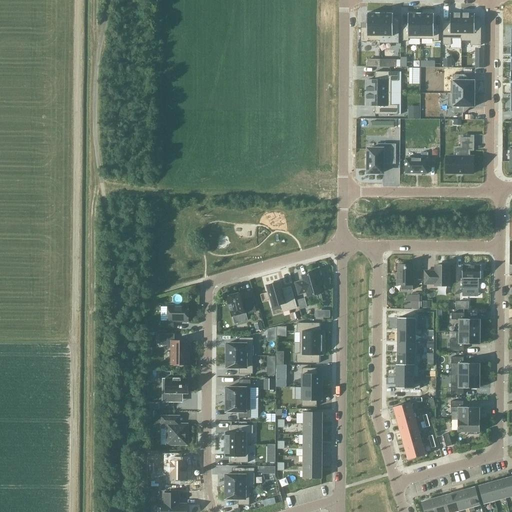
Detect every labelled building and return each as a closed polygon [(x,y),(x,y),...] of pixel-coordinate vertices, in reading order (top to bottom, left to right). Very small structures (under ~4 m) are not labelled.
[(274,0),(274,11),(293,11),(293,0),(274,0)] [(179,3),(179,14),(198,14),(198,3),(179,3)] [(274,11),(274,22),(293,22),(293,11),(274,11)] [(360,27),(360,42),(367,42),(367,41),(379,41),(379,13),(375,13),(366,13),(366,28),(360,27)] [(379,41),(379,43),(398,43),(398,17),(392,17),(392,13),(384,13),(379,13),(379,41)] [(402,28),(402,41),(408,41),(408,39),(420,39),(421,13),(416,13),(416,14),(407,14),(407,28),(402,28)] [(421,13),(420,39),(433,39),(432,41),(438,41),(438,28),(433,28),(433,14),(425,14),(425,13),(421,13)] [(442,22),(442,45),(450,45),(450,38),(460,39),(461,38),(461,14),(450,13),(449,22),(442,22)] [(179,14),(179,26),(198,26),(198,14),(179,14)] [(460,39),(460,48),(461,48),(461,41),(470,41),(470,45),(480,45),(480,18),(474,18),(474,14),(461,14),(461,38),(460,39)] [(274,22),(274,33),(293,33),(293,22),(274,22)] [(179,43),(178,55),(201,55),(201,36),(186,36),(186,43),(179,43)] [(265,39),(265,57),(293,58),(293,53),(292,53),(292,45),(284,45),(284,39),(265,39)] [(178,55),(178,67),(185,67),(185,74),(201,75),(201,55),(178,55)] [(265,57),(265,76),(284,76),(284,70),(292,70),(292,62),(293,62),(293,58),(265,57)] [(366,90),(366,91),(366,93),(390,93),(390,81),(397,81),(397,72),(375,71),(375,80),(367,80),(367,87),(366,87),(366,88),(367,88),(367,90),(366,90)] [(450,93),(474,94),(474,81),(464,80),(464,74),(452,74),(452,80),(450,80),(450,93)] [(264,80),(264,100),(292,100),(292,96),(292,87),(283,87),(283,80),(264,80)] [(178,87),(178,99),(201,99),(201,100),(203,100),(203,81),(188,81),(188,87),(178,87)] [(366,98),(366,106),(374,106),(374,114),(397,114),(397,105),(390,105),(390,93),(366,93),(366,95),(367,95),(367,98),(366,98)] [(447,93),(447,106),(452,106),(452,113),(464,113),(464,107),(474,107),(474,94),(450,93),(447,93)] [(178,99),(178,111),(187,111),(187,117),(201,117),(201,100),(201,99),(178,99)] [(259,111),(258,120),(283,120),(283,112),(292,112),(292,104),(292,100),(264,100),(266,100),(266,111),(259,111)] [(445,156),(445,173),(473,174),(473,156),(469,156),(469,150),(473,150),(473,142),(460,142),(460,156),(445,156)] [(266,143),(265,164),(266,164),(266,161),(271,161),(271,164),(272,164),(272,172),(290,172),(290,148),(279,148),(279,143),(266,143)] [(184,155),(184,163),(186,163),(186,170),(185,170),(185,171),(201,171),(200,171),(200,160),(208,160),(208,144),(200,144),(200,147),(185,147),(186,147),(186,155),(184,155)] [(366,156),(366,163),(367,163),(367,173),(382,173),(382,162),(395,162),(395,144),(377,144),(377,149),(367,149),(367,156),(366,156)] [(405,158),(405,173),(427,173),(427,152),(422,152),(421,158),(405,158)] [(396,273),(396,285),(414,285),(414,280),(412,280),(412,265),(399,265),(398,273),(396,273)] [(424,271),(424,284),(435,284),(435,286),(448,286),(448,265),(435,265),(435,271),(424,271)] [(462,265),(461,288),(463,288),(463,295),(477,295),(477,288),(478,288),(478,278),(480,278),(480,279),(481,265),(480,265),(480,266),(462,265)] [(303,281),(295,283),(298,294),(306,292),(307,297),(322,293),(320,285),(321,284),(319,277),(317,278),(316,271),(312,272),(311,272),(306,273),(305,275),(301,276),(303,281)] [(280,282),(266,286),(272,307),(280,304),(282,311),(296,307),(290,287),(282,290),(280,282)] [(240,293),(226,297),(232,316),(245,312),(248,311),(248,314),(256,312),(252,300),(245,302),(245,303),(243,304),(240,293)] [(160,321),(160,327),(173,327),(173,321),(188,322),(188,306),(167,305),(167,321),(160,321)] [(451,313),(451,319),(458,320),(458,331),(480,332),(480,319),(463,319),(464,313),(451,313)] [(397,318),(397,330),(417,330),(417,329),(417,318),(397,318)] [(300,332),(300,343),(322,343),(322,332),(319,332),(319,323),(296,323),(296,332),(300,332)] [(397,330),(397,341),(415,341),(415,334),(421,335),(421,329),(417,329),(417,330),(397,330)] [(450,338),(450,350),(463,350),(463,344),(480,344),(480,332),(458,331),(455,331),(455,338),(450,338)] [(158,334),(158,345),(171,345),(171,364),(188,364),(188,341),(174,341),(174,334),(158,334)] [(226,351),(226,355),(252,356),(253,338),(239,338),(239,344),(226,343),(226,351)] [(397,341),(397,353),(414,353),(414,354),(417,354),(417,341),(415,341),(397,341)] [(322,354),(322,343),(300,343),(300,353),(296,353),(296,363),(319,363),(319,354),(322,354)] [(397,364),(414,365),(414,364),(414,354),(414,353),(397,353),(397,364)] [(226,355),(226,360),(226,367),(239,368),(238,374),(252,374),(252,356),(226,355)] [(451,357),(451,364),(458,364),(458,375),(480,376),(480,363),(463,363),(463,357),(451,357)] [(396,364),(396,376),(413,376),(413,377),(418,377),(418,364),(414,364),(414,365),(397,364),(396,364)] [(302,368),(301,387),(322,387),(322,374),(317,374),(317,368),(302,368)] [(451,382),(450,394),(463,394),(463,388),(480,388),(480,376),(458,375),(455,375),(455,382),(451,382)] [(396,376),(396,388),(420,388),(420,383),(413,383),(413,377),(413,376),(396,376)] [(162,379),(162,402),(174,402),(174,393),(187,393),(187,379),(180,379),(173,378),(173,379),(162,379)] [(225,395),(225,399),(250,400),(250,380),(238,380),(238,388),(226,387),(226,395),(225,395)] [(301,387),(301,406),(316,406),(316,400),(321,400),(322,387),(301,387)] [(225,399),(225,404),(226,404),(226,411),(238,412),(238,418),(250,418),(250,400),(225,399)] [(450,401),(450,412),(457,412),(457,419),(479,420),(479,407),(463,407),(463,401),(450,401)] [(410,402),(393,407),(396,418),(413,413),(410,402)] [(304,412),(303,423),(321,424),(321,412),(304,412)] [(413,413),(396,418),(399,428),(416,423),(413,413)] [(161,416),(161,428),(167,428),(167,444),(187,444),(187,424),(179,424),(179,416),(161,416)] [(457,419),(457,432),(469,432),(469,434),(477,434),(477,432),(479,432),(479,420),(457,419)] [(303,423),(303,434),(321,434),(321,424),(303,423)] [(416,423),(399,428),(402,438),(419,434),(416,423)] [(225,432),(225,443),(248,444),(248,433),(252,433),(253,425),(230,425),(230,432),(225,432)] [(448,433),(442,435),(446,447),(451,445),(448,433)] [(303,434),(303,445),(321,445),(321,434),(303,434)] [(419,434),(402,438),(405,449),(422,444),(419,434)] [(225,443),(225,456),(230,456),(230,462),(248,462),(248,444),(225,443)] [(422,444),(405,449),(408,460),(425,455),(422,444)] [(303,445),(303,456),(321,456),(321,445),(303,445)] [(163,472),(163,474),(164,474),(164,473),(169,473),(170,473),(170,479),(169,479),(169,480),(170,480),(170,479),(176,479),(176,480),(180,481),(180,480),(186,480),(186,479),(186,474),(187,463),(187,461),(182,461),(182,453),(174,453),(163,453),(163,472)] [(303,456),(303,467),(321,467),(321,456),(303,456)] [(303,467),(303,478),(321,478),(321,467),(303,467)] [(225,483),(225,487),(249,487),(254,487),(254,468),(234,468),(234,475),(225,475),(225,483)] [(511,484),(510,477),(500,480),(504,497),(511,495),(511,484)] [(500,480),(489,483),(494,500),(504,497),(500,480)] [(489,483),(478,486),(483,503),(494,500),(489,483)] [(225,487),(225,491),(225,499),(237,499),(237,505),(249,505),(249,487),(225,487)] [(474,487),(463,490),(468,507),(469,511),(470,511),(474,511),(473,506),(479,504),(474,487)] [(463,490),(453,493),(458,510),(468,507),(463,490)] [(161,504),(161,511),(186,511),(186,504),(178,504),(178,493),(163,493),(163,504),(161,504)] [(453,493),(443,496),(447,511),(451,511),(458,510),(453,493)] [(447,511),(443,496),(432,499),(435,511),(447,511)] [(435,511),(432,499),(422,502),(424,511),(435,511)]
